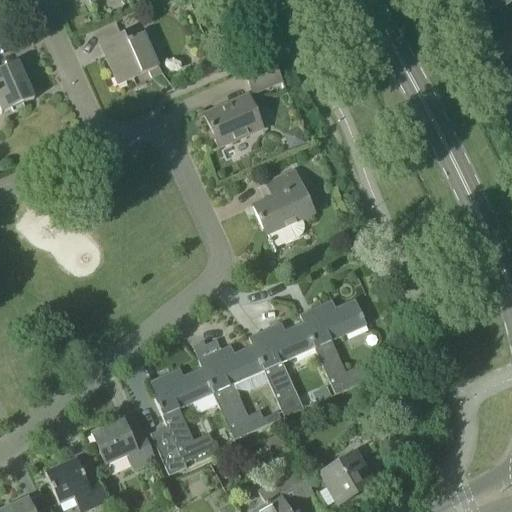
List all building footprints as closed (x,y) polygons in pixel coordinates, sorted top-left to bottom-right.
[(511,0),(491,0),(499,12),(511,4),(511,0)] [(112,67),(108,68),(116,87),(147,73),(146,72),(155,68),(141,35),(125,42),(122,34),(97,45),(105,62),(109,60),(112,67)] [(252,96),(281,83),(271,61),(242,74),(252,96)] [(0,114),(32,100),(16,64),(0,71),(0,114)] [(146,72),(147,73),(150,80),(160,75),(156,67),(155,68),(146,72)] [(261,130),(247,98),(203,117),(217,149),(261,130)] [(266,238),(268,237),(274,250),(298,239),(299,238),(300,236),(301,235),(302,233),(303,231),(303,229),(302,227),(302,225),(301,223),(312,218),(293,174),(266,186),(272,200),(251,209),(258,225),(260,224),(266,238)] [(330,303),(299,317),(302,325),(301,325),(314,351),(335,397),(367,383),(360,369),(344,376),(329,344),(360,330),(348,304),(334,311),(330,303)] [(251,348),(263,374),(283,419),(303,411),(282,365),(314,351),(301,325),(283,333),(280,325),(248,339),(251,348)] [(196,362),(200,370),(211,396),(232,442),(279,421),(276,414),(262,420),(259,413),(245,419),(231,388),(263,374),(251,348),(233,356),(229,348),(196,362)] [(211,396),(200,370),(182,378),(178,370),(146,385),(166,429),(149,437),(168,477),(185,470),(182,464),(193,460),(195,465),(213,457),(211,452),(214,450),(208,436),(191,443),(176,412),(211,396)] [(325,390),(310,396),(314,405),(329,399),(325,390)] [(143,439),(131,445),(121,424),(91,437),(105,468),(125,459),(132,473),(155,463),(143,439)] [(338,508),(370,489),(356,463),(375,452),(363,431),(343,442),(352,458),(319,476),(338,508)] [(264,508),(257,511),(286,511),(285,510),(312,495),(278,436),(263,442),(283,478),(271,485),(256,494),(264,508)] [(401,447),(388,464),(399,472),(412,455),(401,447)] [(80,476),(74,463),(44,476),(57,507),(73,500),(77,511),(90,511),(108,504),(97,478),(84,484),(80,476)] [(30,511),(26,502),(2,511),(30,511)]
